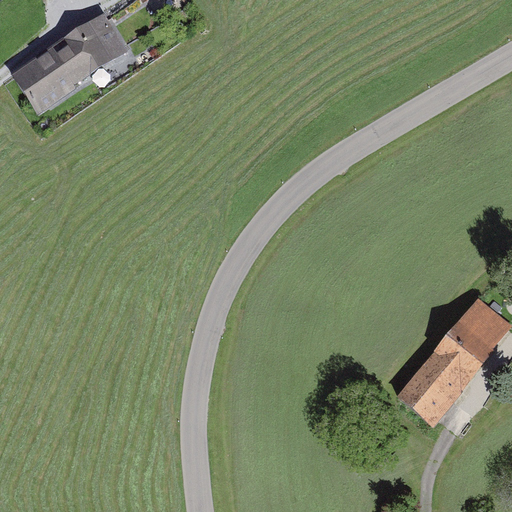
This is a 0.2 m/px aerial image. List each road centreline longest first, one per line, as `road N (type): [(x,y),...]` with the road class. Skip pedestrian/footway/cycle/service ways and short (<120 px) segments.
road 1 (tertiary): [(511,57),(304,185),(255,239),(216,299),(196,372),(199,511)]
road 2 (track): [(0,85),(93,0)]
